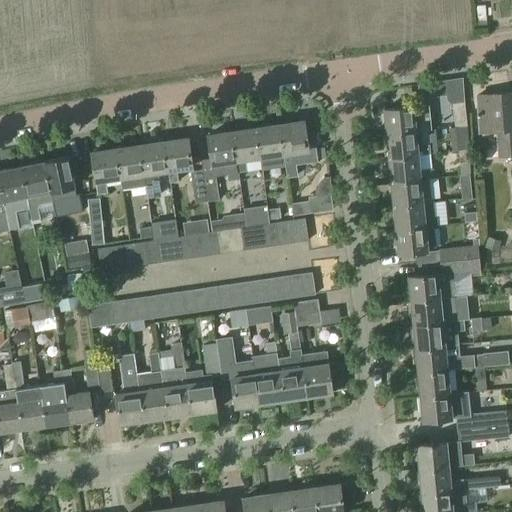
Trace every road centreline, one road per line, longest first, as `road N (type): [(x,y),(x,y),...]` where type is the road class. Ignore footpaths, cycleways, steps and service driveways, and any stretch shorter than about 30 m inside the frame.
road 1 (residential): [(0,484),(381,432)]
road 2 (residential): [(0,135),(339,76)]
road 3 (unclassified): [(107,281),(359,250)]
road 4 (residential): [(381,432),(359,250)]
road 5 (residential): [(359,250),(339,76)]
road 6 (residential): [(339,76),(511,52)]
